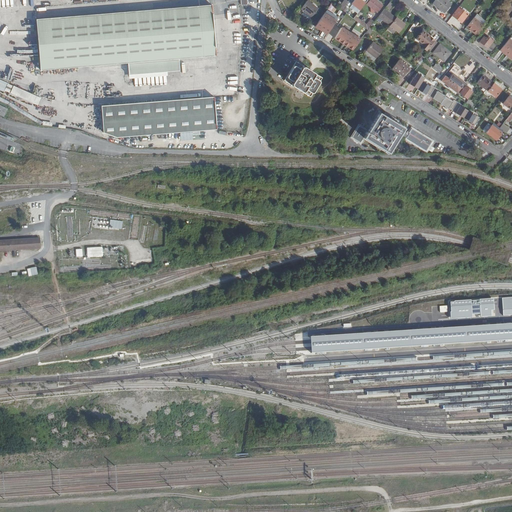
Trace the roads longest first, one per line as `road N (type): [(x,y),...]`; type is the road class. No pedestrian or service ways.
road 1 (unclassified): [(0,118),(139,151),(253,153),(264,0)]
road 2 (unknown): [(0,47),(33,78),(175,84),(218,64),(218,0)]
road 3 (residential): [(511,143),(501,155),(384,82)]
road 4 (unknown): [(146,0),(3,17)]
road 5 (residential): [(511,82),(407,0)]
